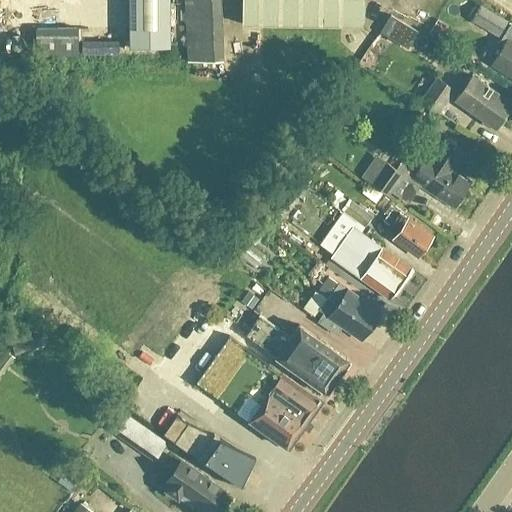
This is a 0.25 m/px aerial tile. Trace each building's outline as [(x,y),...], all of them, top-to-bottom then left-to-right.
[(168,0),(128,0),(129,48),(169,48),(168,0)] [(223,60),(219,0),(184,0),(187,62),(223,60)] [(362,0),(242,0),(242,25),(362,27),(362,0)] [(480,7),(471,21),(497,37),(506,22),(480,7)] [(35,29),(35,54),(78,55),(78,29),(35,29)] [(511,75),(511,41),(509,39),(502,50),(494,62),(493,63),(511,75)] [(496,128),(511,105),(511,103),(472,76),(455,100),(496,128)] [(438,114),(438,113),(454,90),(437,78),(420,102),(438,114)] [(443,137),(431,156),(429,155),(412,180),(455,208),(471,182),(454,171),(467,152),(443,137)] [(366,169),(360,177),(387,197),(390,192),(402,175),(395,170),(386,164),(377,177),(366,169)] [(300,183),(281,170),(280,170),(253,210),(273,224),(293,193),(300,183)] [(309,189),(300,183),(293,193),(302,199),(309,189)] [(371,217),(349,200),(341,210),(364,227),(371,217)] [(419,257),(425,248),(428,247),(432,242),(431,239),(433,237),(422,229),(423,228),(413,221),(413,222),(400,213),(392,225),(400,230),(394,239),(419,257)] [(320,245),(333,255),(353,227),(355,224),(342,215),(320,245)] [(390,300),(412,269),(382,248),(353,227),(333,255),(331,257),(390,300)] [(245,243),(238,249),(254,266),(260,260),(245,243)] [(361,341),(372,326),(370,325),(372,322),(375,322),(381,313),(329,277),(318,293),(327,299),(319,310),(361,341)] [(325,393),(348,360),(299,325),(290,337),(259,315),(245,336),(325,393)] [(15,355),(46,344),(43,334),(11,346),(15,355)] [(0,360),(0,378),(15,359),(6,352),(0,360)] [(222,402),(286,448),(320,401),(256,355),(222,402)] [(98,398),(102,385),(88,381),(84,394),(98,398)] [(220,440),(214,435),(213,436),(187,424),(176,416),(162,435),(174,443),(197,459),(196,459),(234,487),(237,483),(241,485),(255,456),(220,440)] [(209,511),(224,492),(185,463),(165,491),(178,501),(183,494),(207,511),(209,511)]
